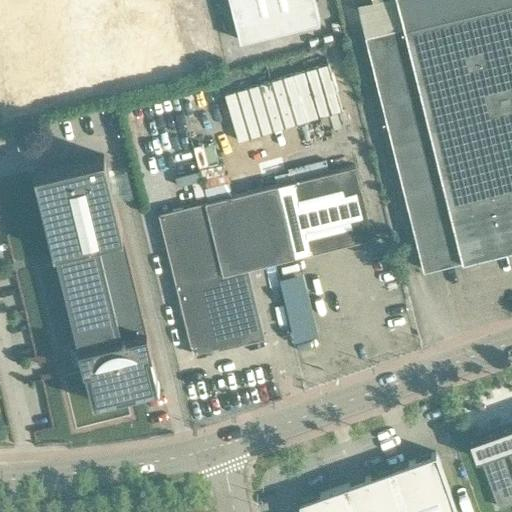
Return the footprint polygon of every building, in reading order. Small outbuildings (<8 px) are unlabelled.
[(17,0),(0,0),(0,12),(19,7),(17,0)] [(135,0),(103,0),(83,5),(89,26),(139,14),(135,0)] [(174,0),(135,0),(139,14),(176,5),(174,0)] [(229,0),(240,40),(320,20),(314,0),(229,0)] [(511,0),(398,0),(404,25),(365,35),(423,268),(511,246),(511,0)] [(176,5),(139,14),(144,35),(181,26),(176,5)] [(19,7),(0,12),(0,34),(24,28),(19,7)] [(139,14),(89,26),(94,47),(144,35),(139,14)] [(181,26),(144,35),(149,56),(186,47),(181,26)] [(24,28),(0,34),(0,56),(29,49),(24,28)] [(144,35),(94,47),(99,68),(149,56),(144,35)] [(322,62),(334,110),(375,99),(359,39),(339,44),(342,56),(322,62)] [(186,47),(149,56),(154,76),(191,68),(186,47)] [(29,49),(0,56),(0,78),(34,70),(29,49)] [(149,56),(99,68),(104,89),(154,76),(149,56)] [(332,135),(362,127),(357,106),(333,112),(321,64),(240,84),(252,132),(327,114),(332,135)] [(34,70),(0,78),(0,100),(40,91),(34,70)] [(222,82),(233,117),(245,113),(234,78),(222,82)] [(40,91),(0,100),(0,101),(5,121),(42,112),(43,113),(45,113),(40,91)] [(79,346),(78,346),(83,369),(85,368),(93,401),(159,385),(150,352),(152,352),(104,154),(34,171),(54,251),(56,250),(79,346)] [(372,236),(355,164),(158,212),(193,353),(265,336),(247,266),(372,236)] [(316,357),(339,351),(320,282),(297,288),(316,357)] [(40,393),(54,391),(51,372),(37,374),(40,393)] [(511,423),(469,438),(476,457),(481,456),(499,506),(511,501),(511,423)] [(457,511),(435,451),(299,500),(301,511),(457,511)]
